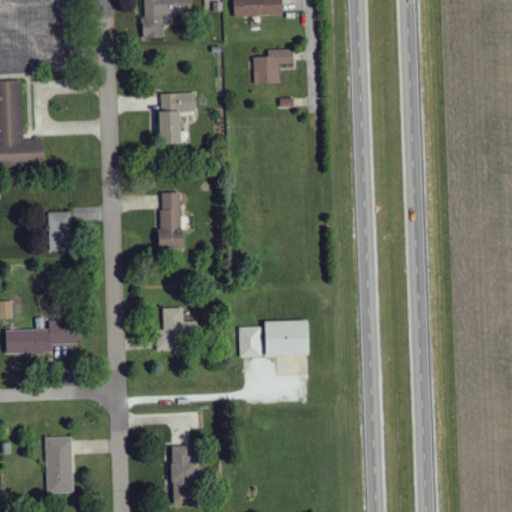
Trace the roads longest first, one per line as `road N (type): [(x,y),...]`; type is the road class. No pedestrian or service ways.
road 1 (trunk): [(427,511),(409,0)]
road 2 (trunk): [(358,0),(376,511)]
road 3 (residential): [(118,511),(101,0)]
road 4 (residential): [(115,396),(247,394)]
